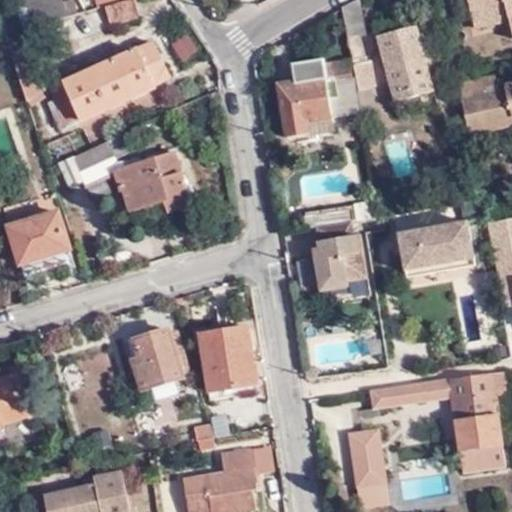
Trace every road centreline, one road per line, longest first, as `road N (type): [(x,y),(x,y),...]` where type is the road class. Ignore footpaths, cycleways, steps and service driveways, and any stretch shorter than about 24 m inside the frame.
road 1 (residential): [(0,328),(264,246)]
road 2 (residential): [(308,511),(264,246)]
road 3 (residential): [(264,246),(239,45)]
